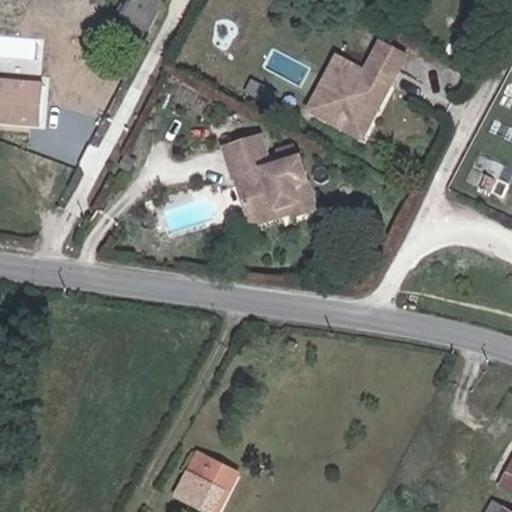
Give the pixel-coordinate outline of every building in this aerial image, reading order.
[(100,33),(125,45),(139,18),(113,5),(100,33)] [(369,58),(396,72),(402,60),(375,47),(369,58)] [(367,124),(396,72),(369,58),(361,74),(331,60),(303,112),(324,124),(328,117),(350,128),(367,124)] [(0,119),(5,109),(9,101),(14,91),(18,82),(0,80),(0,119)] [(5,109),(0,119),(38,121),(41,83),(18,82),(14,91),(9,101),(5,109)] [(239,179),(250,220),(296,205),(298,214),(299,218),(314,213),(298,160),(272,169),(263,138),(225,149),(234,180),(239,179)] [(253,228),(298,214),(296,205),(250,220),(253,228)] [(171,510),(173,511),(218,511),(232,487),(194,467),(171,510)] [(511,471),(503,487),(511,492),(511,471)]
